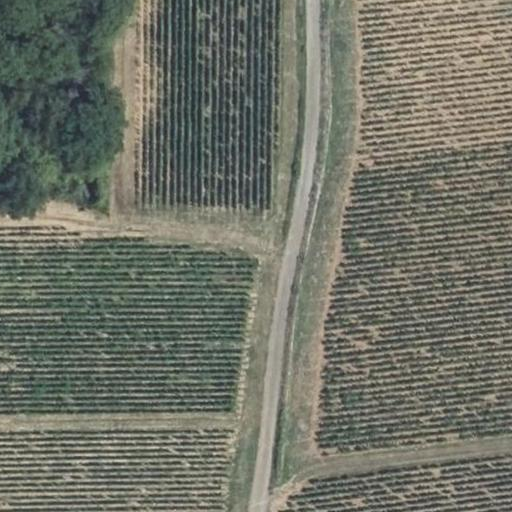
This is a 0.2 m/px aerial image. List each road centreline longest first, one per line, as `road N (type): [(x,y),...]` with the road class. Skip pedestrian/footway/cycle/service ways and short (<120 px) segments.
road 1 (unclassified): [(311,0),(307,177),(280,310),(256,511)]
road 2 (track): [(263,475),(511,445)]
